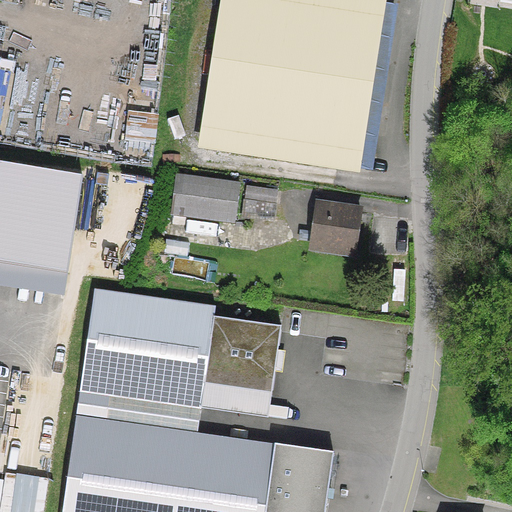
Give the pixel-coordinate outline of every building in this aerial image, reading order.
[(386,0),(221,0),(198,148),(360,173),(386,0)] [(0,260),(67,272),(83,174),(0,161),(0,260)] [(241,182),(176,173),(171,210),(171,214),(235,223),(241,182)] [(243,216),(275,220),(280,189),(247,185),(243,216)] [(357,257),(364,206),(316,199),(309,250),(357,257)] [(216,306),(95,289),(64,511),(326,511),(335,452),(198,433),(202,409),(269,419),(282,326),(214,316),(216,306)]
